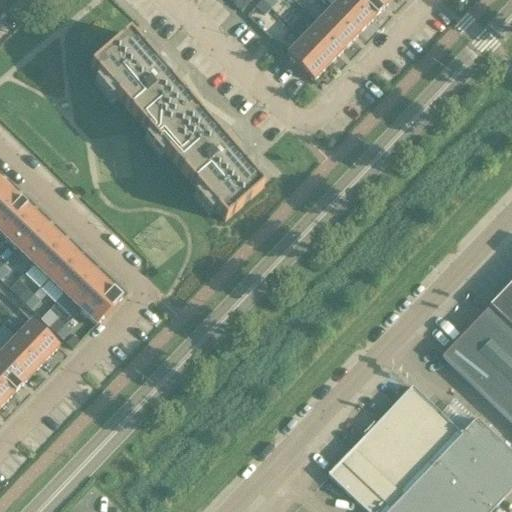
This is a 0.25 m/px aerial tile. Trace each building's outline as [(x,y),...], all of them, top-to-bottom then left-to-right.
[(271,11),(277,5),(271,0),(263,0),(262,2),(271,11)] [(340,0),(331,9),(359,36),(374,20),(353,0),(340,0)] [(389,4),(385,0),(353,0),(374,20),(389,4)] [(256,8),(265,17),(271,11),(262,2),(256,8)] [(344,51),(359,36),(331,9),(316,25),(344,51)] [(301,41),(329,67),(344,51),(316,25),(301,41)] [(122,42),(90,70),(157,146),(189,117),(194,112),(128,36),(122,42)] [(329,67),(301,41),(286,57),(314,83),(329,67)] [(189,117),(157,146),(225,224),(263,190),(194,112),(189,117)] [(0,183),(0,207),(12,195),(0,183)] [(12,195),(0,207),(0,236),(1,237),(27,210),(12,195)] [(27,210),(1,237),(17,252),(43,225),(27,210)] [(43,225),(17,252),(32,267),(59,240),(43,225)] [(59,240),(32,267),(48,282),(74,255),(59,240)] [(74,255),(48,282),(63,297),(90,269),(74,255)] [(2,267),(0,269),(0,281),(8,273),(2,267)] [(90,269),(63,297),(79,312),(105,284),(90,269)] [(105,284),(79,312),(95,328),(122,300),(105,284)] [(511,284),(483,315),(511,342),(511,284)] [(27,291),(18,301),(24,307),(33,297),(27,291)] [(33,297),(24,307),(30,312),(39,303),(33,297)] [(511,342),(483,315),(442,359),(511,425),(511,342)] [(58,321),(49,331),(55,337),(64,327),(58,321)] [(31,323),(15,339),(43,366),(58,349),(31,323)] [(64,327),(55,337),(62,342),(70,333),(64,327)] [(15,339),(0,355),(28,381),(43,366),(15,339)] [(0,355),(0,354),(0,384),(13,397),(28,381),(0,355)] [(0,410),(13,397),(0,384),(0,410)] [(412,391),(330,477),(367,511),(492,511),(511,491),(511,457),(474,421),(459,436),(412,391)]
